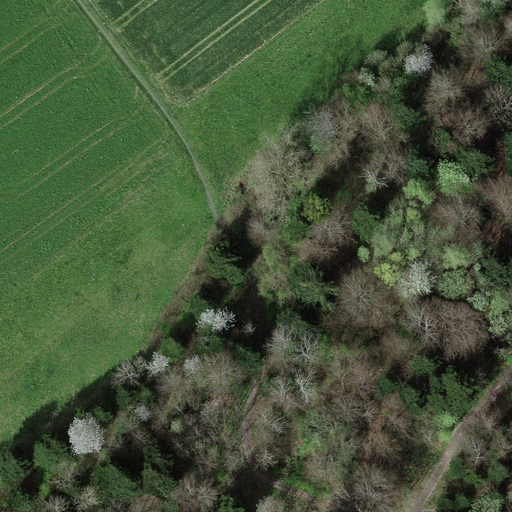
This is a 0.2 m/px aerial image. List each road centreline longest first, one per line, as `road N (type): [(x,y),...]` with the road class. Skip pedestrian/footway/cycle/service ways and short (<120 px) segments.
road 1 (track): [(257,307),(193,159),(83,0)]
road 2 (track): [(405,508),(511,368)]
